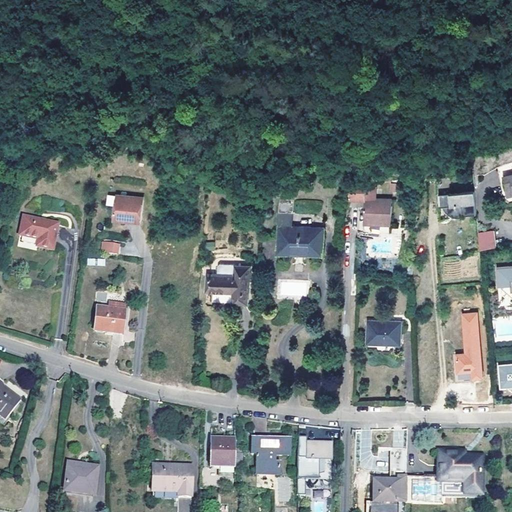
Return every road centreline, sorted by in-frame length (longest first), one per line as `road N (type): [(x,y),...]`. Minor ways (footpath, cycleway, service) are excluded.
road 1 (residential): [(0,341),(146,389),(335,419),(511,419)]
road 2 (unknown): [(353,212),(335,419),(340,511)]
road 3 (unknown): [(27,511),(26,461),(40,425),(66,246)]
road 4 (unknown): [(447,420),(425,232),(435,204)]
road 5 (unknown): [(135,386),(150,243),(142,214)]
